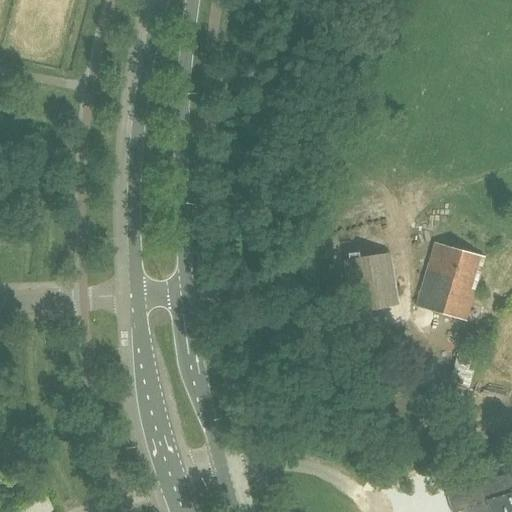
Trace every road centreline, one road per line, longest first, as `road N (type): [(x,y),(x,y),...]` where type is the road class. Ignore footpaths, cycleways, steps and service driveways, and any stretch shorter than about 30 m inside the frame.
road 1 (tertiary): [(161,0),(138,121),(138,295)]
road 2 (tertiary): [(187,291),(181,144),(191,0)]
road 3 (tertiary): [(138,295),(146,392),(170,479)]
road 4 (tertiary): [(221,466),(187,291)]
road 5 (residential): [(0,302),(138,295)]
